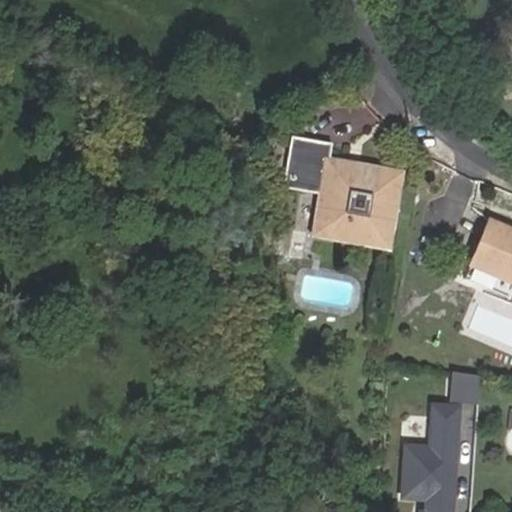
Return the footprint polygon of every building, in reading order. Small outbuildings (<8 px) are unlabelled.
[(254,86),(196,59),(179,93),(204,105),(215,86),(247,100),(254,86)] [(349,179),(350,169),(330,165),(334,146),(292,138),(282,191),(321,198),(315,236),(366,245),(369,245),(372,244),(375,243),(378,241),(379,240),(380,239),(383,237),(385,235),(387,232),(389,230),(390,227),(398,179),(359,171),(357,180),(349,179)] [(359,171),(350,169),(349,179),(357,180),(359,171)] [(490,292),(511,300),(511,232),(490,224),(467,283),(490,292)] [(369,245),(366,245),(386,249),(390,227),(389,230),(387,232),(385,235),(383,237),(380,239),(379,240),(378,241),(375,243),(372,244),(369,245)] [(511,307),(511,300),(490,292),(487,297),(511,307)] [(453,374),(451,402),(480,404),(482,376),(453,374)]
